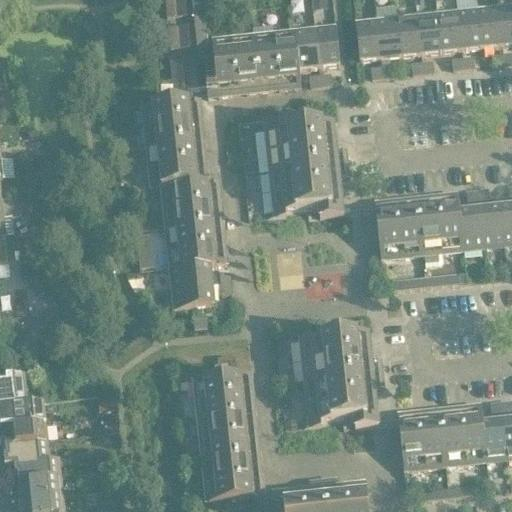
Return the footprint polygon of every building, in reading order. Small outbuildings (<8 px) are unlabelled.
[(165,0),(164,0),(166,11),(176,10),(174,0),(165,0)] [(174,0),(176,10),(186,9),(184,0),(174,0)] [(326,0),(312,0),(313,9),(327,8),(326,0)] [(205,17),(204,7),(194,8),(195,18),(205,17)] [(186,9),(176,10),(177,21),(187,19),(186,9)] [(511,9),(498,11),(502,52),(511,50),(511,9)] [(176,10),(166,11),(167,22),(177,21),(176,10)] [(502,52),(498,11),(477,13),(482,54),(502,52)] [(477,13),(457,16),(462,56),(482,54),(477,13)] [(462,56),(457,16),(437,18),(441,58),(462,56)] [(195,18),(196,29),(206,28),(205,17),(195,18)] [(437,18),(417,20),(421,60),(441,58),(437,18)] [(421,60),(417,20),(396,22),(401,63),(421,60)] [(396,22),(376,24),(381,65),(401,63),(396,22)] [(360,67),(381,65),(376,24),(355,27),(360,67)] [(206,28),(196,29),(197,40),(207,39),(206,28)] [(179,41),(189,40),(188,29),(178,31),(179,41)] [(315,33),(319,73),(340,71),(335,30),(315,33)] [(179,41),(178,31),(168,32),(169,42),(179,41)] [(315,33),(294,35),(298,75),(299,75),(319,73),(315,33)] [(301,93),(299,75),(298,75),(294,35),(212,44),(218,102),(301,93)] [(197,40),(198,51),(208,50),(207,39),(197,40)] [(179,41),(180,52),(190,51),(189,40),(179,41)] [(169,42),(170,53),(180,52),(179,41),(169,42)] [(208,50),(198,51),(200,61),(209,60),(208,50)] [(172,70),(182,69),(181,58),(171,59),(172,70)] [(511,58),(503,60),(504,70),(511,68),(511,58)] [(493,71),(504,70),(503,60),(492,61),(493,71)] [(473,63),(463,64),(464,74),(474,73),(473,63)] [(453,75),(464,74),(463,64),(452,65),(453,75)] [(433,67),(422,68),(423,78),(434,77),(433,67)] [(412,79),(423,78),(422,68),(411,70),(412,79)] [(172,70),(173,81),(183,80),(182,69),(172,70)] [(392,72),(381,73),(383,83),(393,81),(392,72)] [(372,84),(383,83),(381,73),(371,74),(372,84)] [(173,81),(174,92),(184,91),(183,80),(173,81)] [(331,80),(320,81),(321,91),(332,90),(331,80)] [(310,92),(321,91),(320,81),(309,82),(310,92)] [(185,102),(184,91),(174,92),(175,103),(185,102)] [(161,192),(170,274),(210,269),(210,270),(228,268),(219,185),(209,186),(200,104),(142,110),(151,193),(161,192)] [(264,125),(267,156),(274,223),(286,222),(286,217),(343,211),(340,183),(348,182),(345,154),(337,155),(334,127),(299,131),(298,121),(264,125)] [(138,142),(117,144),(118,155),(139,153),(138,142)] [(118,156),(119,166),(140,163),(139,154),(118,156)] [(255,159),(242,161),(244,178),(257,176),(255,159)] [(259,180),(246,181),(247,193),(260,192),(259,180)] [(488,195),(477,196),(478,206),(489,205),(488,195)] [(467,207),(478,206),(477,196),(466,197),(467,207)] [(459,216),(460,216),(458,198),(375,207),(381,265),(464,256),(459,216)] [(6,203),(1,203),(0,203),(0,222),(8,221),(6,203)] [(511,210),(500,212),(504,252),(511,251),(511,210)] [(504,252),(500,212),(480,214),(484,254),(504,252)] [(480,214),(460,216),(459,216),(464,256),(484,254),(480,214)] [(11,221),(8,221),(0,222),(0,241),(5,241),(13,240),(11,221)] [(138,241),(137,241),(138,253),(139,253),(151,252),(150,240),(138,241)] [(0,270),(9,269),(5,241),(0,241),(0,270)] [(212,290),(210,270),(210,269),(170,274),(172,294),(212,290)] [(219,279),(220,290),(230,288),(229,278),(219,279)] [(460,289),(467,288),(466,278),(459,279),(460,289)] [(448,280),(449,290),(460,289),(458,279),(448,280)] [(35,280),(26,286),(36,301),(45,295),(35,280)] [(438,291),(449,290),(448,280),(437,281),(438,291)] [(438,291),(437,281),(426,283),(427,293),(438,291)] [(416,294),(427,293),(426,283),(415,284),(416,294)] [(415,284),(404,285),(405,295),(416,294),(415,284)] [(393,286),(395,296),(405,295),(404,285),(393,286)] [(231,299),(230,288),(220,290),(221,301),(231,299)] [(212,290),(172,294),(174,315),(214,311),(212,290)] [(47,312),(42,320),(58,332),(64,325),(47,312)] [(194,334),(207,332),(206,322),(193,323),(194,334)] [(321,427),(378,421),(375,393),(383,392),(380,364),(372,365),(369,337),(312,344),(311,339),(299,340),(309,433),(321,432),(321,427)] [(33,340),(23,341),(25,354),(35,352),(33,340)] [(13,355),(25,354),(23,341),(12,342),(13,355)] [(54,389),(66,388),(65,376),(52,377),(54,389)] [(264,500),(262,480),(251,377),(193,383),(206,507),(264,500)] [(0,412),(28,410),(28,409),(25,380),(7,382),(7,388),(0,388),(0,412)] [(115,400),(98,401),(99,416),(116,414),(115,400)] [(511,411),(511,406),(501,407),(502,417),(511,416),(511,411)] [(0,425),(1,431),(45,427),(43,407),(28,409),(28,410),(0,412),(0,425)] [(491,418),(502,417),(501,407),(490,408),(491,418)] [(404,476),(487,468),(482,427),(483,427),(481,409),(398,418),(404,476)] [(295,424),(285,425),(286,433),(296,432),(295,424)] [(511,424),(503,425),(507,465),(511,464),(511,424)] [(503,425),(483,427),(482,427),(487,468),(507,465),(503,425)] [(3,450),(48,445),(45,427),(1,431),(3,450)] [(50,464),(49,463),(48,445),(3,450),(5,469),(14,468),(50,464)] [(16,486),(61,482),(59,462),(49,463),(50,464),(14,468),(16,486)] [(18,505),(63,500),(61,482),(16,486),(18,505)] [(282,499),(283,511),(367,511),(366,489),(338,492),(337,484),(309,487),(310,496),(282,499)] [(470,492),(471,502),(482,501),(481,491),(470,492)] [(460,503),(471,502),(470,492),(459,493),(460,503)] [(459,493),(448,494),(449,504),(460,503),(459,493)] [(449,504),(448,494),(438,495),(439,505),(449,504)] [(438,495),(427,496),(428,506),(439,505),(438,495)] [(428,506),(427,496),(416,497),(417,507),(428,506)] [(118,499),(102,501),(102,511),(110,511),(119,511),(118,499)] [(18,511),(64,511),(63,500),(18,505),(18,511)]
